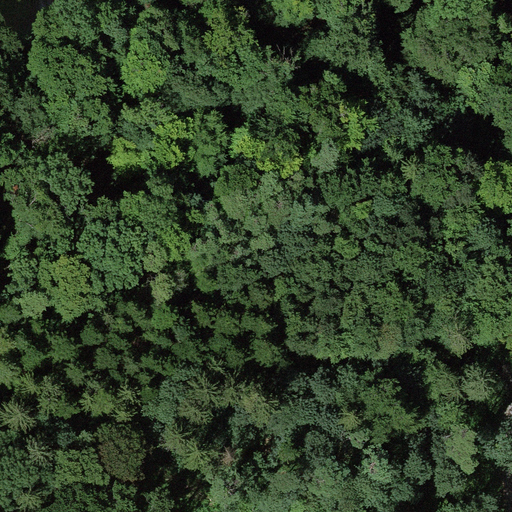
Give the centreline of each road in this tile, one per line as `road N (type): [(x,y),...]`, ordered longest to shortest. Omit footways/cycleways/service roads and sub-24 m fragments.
road 1 (track): [(511,456),(511,324)]
road 2 (track): [(116,0),(0,37)]
